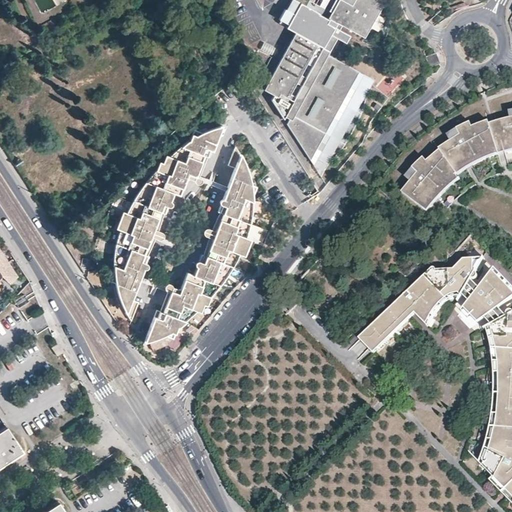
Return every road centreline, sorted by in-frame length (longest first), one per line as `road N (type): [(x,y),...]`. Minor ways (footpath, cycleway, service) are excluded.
road 1 (residential): [(162,400),(193,375),(416,110)]
road 2 (tertiary): [(162,400),(0,163)]
road 3 (tertiary): [(0,214),(128,424)]
road 4 (tertiary): [(225,511),(162,400)]
